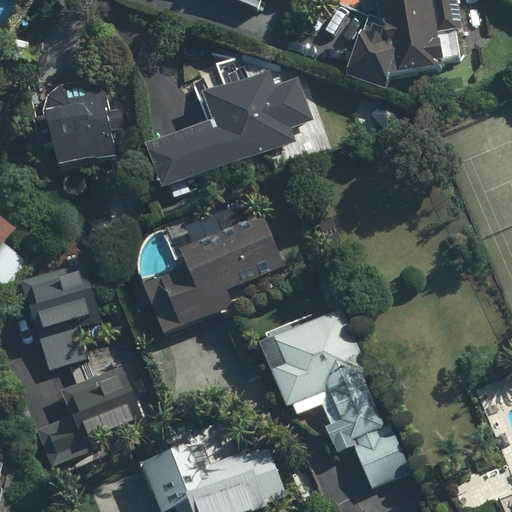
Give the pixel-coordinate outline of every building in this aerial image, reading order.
[(388,0),(395,40),(373,32),(357,76),(397,91),(403,75),(453,66),(451,58),(468,57),(463,0),(388,0)] [(225,122),(161,145),(176,187),(302,142),(299,132),(320,124),(304,79),(281,87),(275,71),(214,93),(225,122)] [(126,112),(117,113),(112,81),(72,87),(59,97),(56,114),(81,165),(124,158),(119,130),(129,128),(126,112)] [(0,262),(26,230),(0,208),(0,262)] [(244,307),(237,289),(295,266),(276,218),(193,250),(199,266),(154,284),(174,334),(244,307)] [(91,264),(30,283),(55,369),(92,358),(83,328),(108,321),(91,264)] [(346,448),(361,442),(380,487),(416,473),(396,424),(392,426),(348,312),(271,343),(297,406),(325,395),(346,448)] [(134,368),(72,392),(82,419),(44,433),(58,467),(157,429),(134,368)] [(198,449),(155,464),(171,511),(182,511),(202,505),(204,511),(263,511),(292,502),(273,448),(206,471),(198,449)] [(0,511),(1,511),(14,465),(0,461),(0,511)] [(511,483),(503,463),(459,483),(471,511),(492,511),(511,503),(511,483)]
